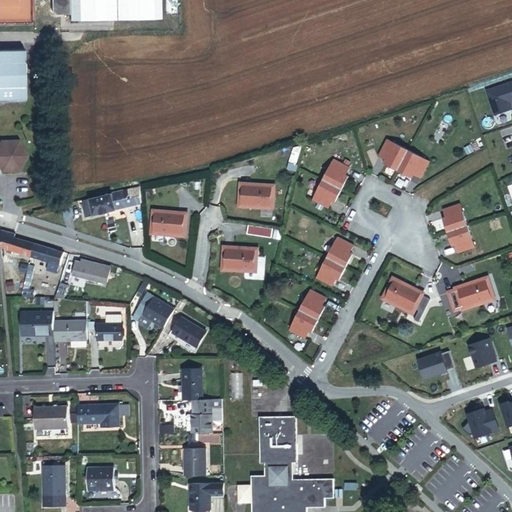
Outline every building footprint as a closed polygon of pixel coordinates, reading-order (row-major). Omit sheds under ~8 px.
[(161,20),(160,0),(51,0),(52,14),(70,14),(70,20),(161,20)] [(0,101),(25,101),(24,50),(0,50),(0,101)] [(511,101),(511,82),(487,91),(495,115),(511,109),(511,107),(510,102),(511,101)] [(431,162),(389,139),(380,156),(387,159),(391,162),(389,165),(409,176),(411,172),(415,174),(422,178),(431,162)] [(18,140),(1,141),(0,143),(0,165),(3,170),(20,170),(27,155),(18,140)] [(333,159),(313,199),(330,208),(333,200),(335,196),(338,198),(347,180),(344,178),(346,174),(350,167),(333,159)] [(273,207),(274,185),(240,183),(239,205),(273,207)] [(110,198),(115,197),(114,192),(82,199),(85,212),(92,210),(93,211),(112,206),(110,198)] [(476,247),(462,204),(445,210),(447,218),(449,222),(446,223),(452,242),(455,241),(456,245),(459,253),(476,247)] [(150,232),(185,235),(186,213),(152,210),(150,232)] [(249,225),(247,233),(271,238),(273,229),(249,225)] [(31,255),(34,243),(14,237),(14,234),(2,230),(1,247),(31,255)] [(338,237),(317,277),(334,286),(337,279),(340,275),(342,276),(351,258),(349,257),(351,253),(355,245),(338,237)] [(60,263),(63,252),(34,243),(31,255),(51,261),(58,263),(60,263)] [(223,269),(256,271),(257,250),(224,248),(223,269)] [(59,271),(59,268),(57,267),(58,263),(51,261),(49,269),(59,271)] [(112,267),(82,261),(82,263),(76,262),(74,274),(108,284),(112,267)] [(23,291),(29,290),(35,266),(29,265),(23,291)] [(61,291),(63,283),(66,269),(59,268),(59,271),(54,290),(61,291)] [(431,299),(423,295),(424,294),(394,279),(384,298),(414,313),(416,308),(420,310),(415,319),(420,322),(431,299)] [(495,299),(488,279),(457,289),(458,290),(450,293),(456,311),(463,308),(464,310),(495,299)] [(60,296),(69,297),(72,284),(63,283),(61,291),(60,296)] [(140,295),(146,286),(141,283),(135,292),(140,295)] [(311,290),(290,330),(306,339),(310,331),(312,327),(315,329),(324,311),(321,309),(323,305),(327,298),(311,290)] [(141,319),(161,331),(172,313),(144,297),(133,316),(140,320),(141,319)] [(20,338),(51,337),(51,325),(51,314),(19,315),(20,338)] [(141,321),(140,320),(133,316),(130,321),(138,326),(141,321)] [(103,327),(119,327),(118,318),(103,318),(103,327)] [(194,350),(203,335),(179,320),(170,336),(194,350)] [(52,343),(84,343),(83,324),(51,325),(51,337),(52,343)] [(94,343),(119,342),(119,327),(103,327),(94,327),(94,343)] [(497,361),(489,339),(469,346),(476,368),(497,361)] [(250,361),(237,350),(234,354),(247,366),(250,361)] [(447,370),(455,368),(449,351),(442,354),(441,352),(418,360),(424,379),(448,372),(447,370)] [(190,402),(199,402),(198,371),(180,371),(180,387),(180,394),(180,402),(190,402)] [(209,435),(209,424),(209,402),(199,402),(190,402),(190,416),(188,416),(189,436),(209,435)] [(209,424),(220,423),(219,402),(209,402),(209,424)] [(511,426),(511,402),(510,404),(509,402),(500,405),(508,427),(511,426)] [(100,430),(117,430),(116,407),(74,409),(74,410),(75,420),(75,424),(75,426),(100,425),(100,430)] [(499,430),(492,409),(485,412),(484,410),(467,414),(469,421),(462,429),(469,435),(473,434),(475,438),(499,430)] [(32,432),(66,431),(66,410),(32,411),(32,432)] [(294,480),(294,464),(299,464),(299,418),(260,418),(261,465),(265,464),(265,476),(253,476),(253,511),(309,511),(310,510),(329,509),(329,502),(337,501),(337,480),(294,480)] [(181,478),(202,478),(202,451),(181,451),(181,478)] [(41,508),(63,507),(63,468),(41,468),(41,508)] [(85,493),(112,492),(112,470),(85,471),(85,493)] [(188,511),(207,511),(207,486),(191,487),(191,493),(188,493),(188,511)]
